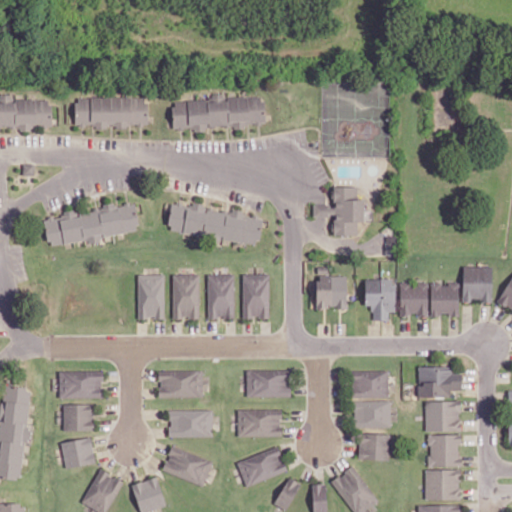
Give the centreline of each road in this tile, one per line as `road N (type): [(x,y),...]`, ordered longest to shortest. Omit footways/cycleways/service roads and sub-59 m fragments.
road 1 (residential): [(486,358),(471,346),(46,348)]
road 2 (residential): [(486,358),(490,511)]
